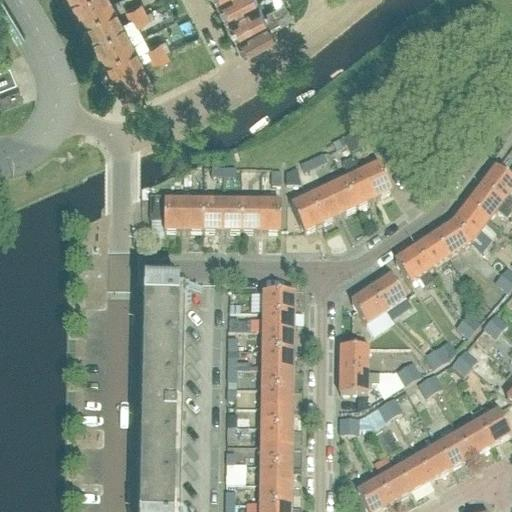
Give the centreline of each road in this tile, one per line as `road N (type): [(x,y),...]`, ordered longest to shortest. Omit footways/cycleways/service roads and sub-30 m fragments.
road 1 (residential): [(511,116),(429,219),(351,271),(320,274)]
road 2 (residential): [(113,511),(120,270)]
road 3 (residential): [(320,274),(319,511)]
road 4 (residential): [(320,274),(120,270)]
road 5 (residential): [(120,270),(117,134)]
road 6 (unclassified): [(235,74),(346,0)]
road 7 (unclassified): [(117,134),(235,74)]
road 8 (unclassified): [(56,115),(54,66),(19,0)]
